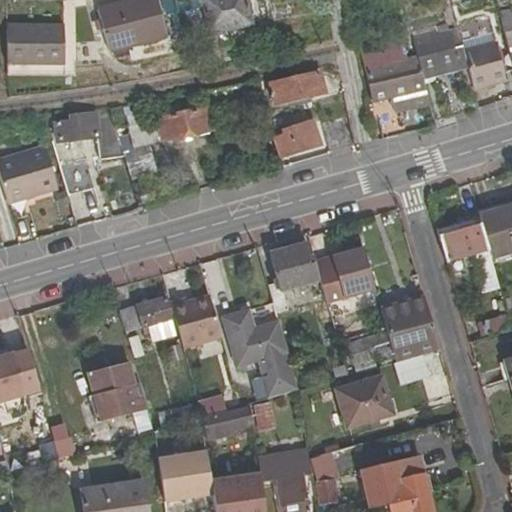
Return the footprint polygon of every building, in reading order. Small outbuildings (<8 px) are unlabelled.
[(167,35),(157,0),(137,0),(97,10),(109,51),(167,35)] [(252,24),(247,0),(200,0),(207,33),(252,24)] [(511,10),(498,14),(510,56),(511,55),(511,10)] [(62,65),(62,27),(8,27),(8,67),(62,65)] [(455,29),(412,39),(416,58),(422,81),(466,71),(461,50),(455,29)] [(372,105),(425,93),(422,81),(416,58),(408,60),(405,41),(360,51),(364,70),(372,105)] [(466,71),(472,92),(505,84),(494,42),(461,50),(466,71)] [(320,71),(267,82),(273,106),(326,94),(320,71)] [(239,100),(258,96),(254,83),(236,88),(239,100)] [(160,142),(213,129),(207,107),(154,118),(160,142)] [(99,159),(124,156),(111,113),(53,121),(56,144),(96,139),(99,159)] [(330,152),(355,145),(349,116),(325,121),(330,152)] [(322,145),(314,120),(271,133),(279,158),(322,145)] [(0,178),(7,204),(53,192),(41,147),(0,158),(0,178)] [(511,253),(511,205),(480,215),(481,218),(492,259),(511,253)] [(492,259),(481,218),(438,230),(447,262),(471,255),(482,294),(501,289),(492,259)] [(289,311),(284,294),(318,283),(307,245),(270,255),(278,284),(269,287),(276,314),(289,311)] [(316,265),(328,306),(376,293),(363,251),(316,265)] [(171,305),(175,321),(183,350),(222,340),(210,298),(187,304),(186,301),(171,305)] [(441,352),(424,299),(381,310),(388,334),(391,344),(394,354),(397,365),(407,362),(431,355),(441,352)] [(142,329),(172,321),(167,300),(137,308),(142,329)] [(142,329),(137,308),(120,313),(126,334),(142,329)] [(482,336),(509,329),(506,317),(479,324),(482,336)] [(235,364),(237,369),(288,355),(279,323),(224,339),(231,365),(235,364)] [(374,338),(376,348),(391,344),(388,334),(374,338)] [(376,348),(374,338),(348,346),(353,366),(373,360),(394,354),(391,344),(376,348)] [(12,354),(0,357),(0,401),(24,395),(12,354)] [(431,355),(407,362),(413,383),(437,376),(431,355)] [(373,360),(353,366),(356,376),(375,371),(373,360)] [(129,364),(86,376),(98,419),(123,413),(118,392),(136,387),(129,364)] [(394,417),(382,378),(336,392),(347,429),(394,417)] [(198,404),(203,420),(227,413),(222,397),(198,404)] [(260,433),(276,430),(270,405),(256,407),(260,433)] [(189,408),(159,415),(163,431),(194,422),(189,408)] [(252,428),(248,411),(203,421),(208,441),(232,437),(232,433),(252,428)] [(57,460),(74,456),(69,437),(52,440),(57,460)] [(30,463),(43,458),(37,440),(24,445),(30,463)] [(159,461),(165,504),(213,497),(212,483),(207,454),(159,461)] [(309,462),(308,454),(301,455),(304,477),(311,476),(309,462)] [(262,477),(263,483),(277,482),(281,511),(309,511),(304,477),(301,455),(260,462),(262,477)] [(434,511),(420,458),(360,472),(369,511),(370,511),(389,507),(390,511),(434,511)] [(85,461),(66,466),(71,489),(91,484),(85,461)] [(215,511),(267,511),(263,483),(262,477),(212,483),(213,497),(215,511)] [(337,505),(334,482),(319,484),(322,506),(337,505)] [(83,492),(85,511),(146,511),(143,484),(83,492)]
